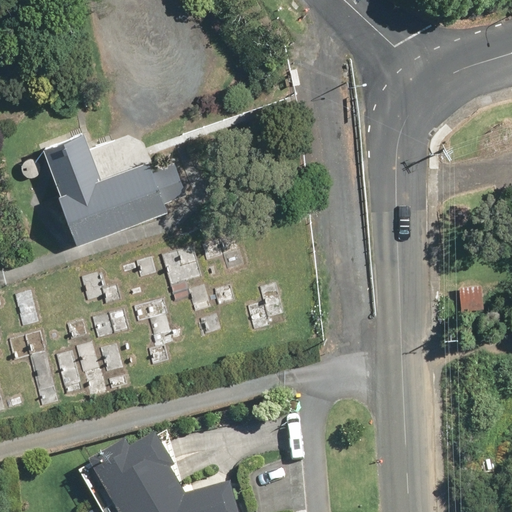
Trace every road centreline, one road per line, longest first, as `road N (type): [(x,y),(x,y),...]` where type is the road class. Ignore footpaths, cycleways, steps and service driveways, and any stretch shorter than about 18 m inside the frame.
road 1 (tertiary): [(431,89),(400,132),(395,161),(408,511)]
road 2 (tertiary): [(431,89),(341,0)]
